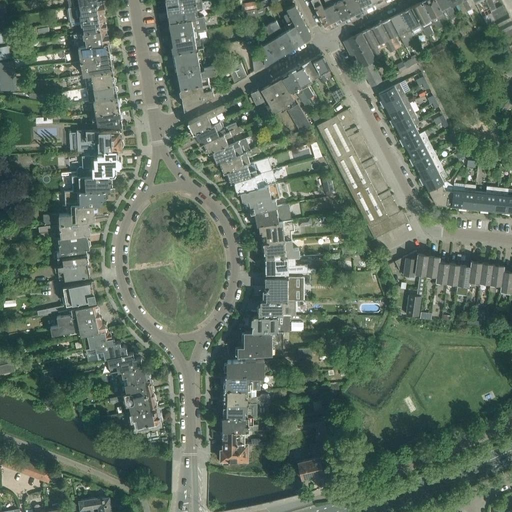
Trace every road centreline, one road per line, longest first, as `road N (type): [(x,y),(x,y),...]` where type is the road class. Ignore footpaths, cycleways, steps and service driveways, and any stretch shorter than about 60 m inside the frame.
road 1 (residential): [(511,243),(428,233),(325,42)]
road 2 (residential): [(511,423),(264,511)]
road 3 (residential): [(156,128),(325,42)]
road 4 (primary): [(511,446),(336,511)]
road 5 (residential): [(207,332),(226,307),(237,270),(224,222),(190,187)]
road 6 (residential): [(144,193),(128,218),(119,264),(132,305),(160,335)]
road 7 (primary): [(383,511),(511,460)]
road 8 (residential): [(156,128),(136,0)]
